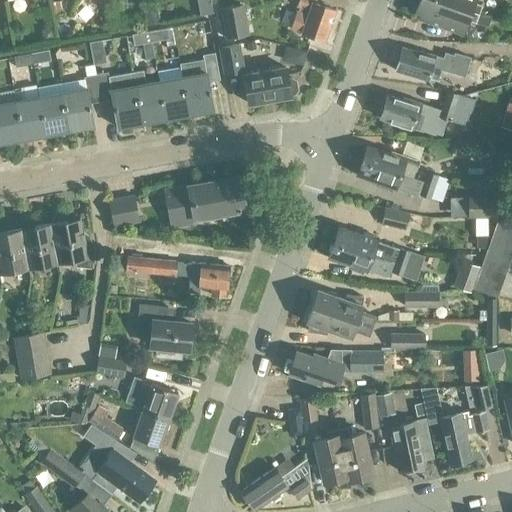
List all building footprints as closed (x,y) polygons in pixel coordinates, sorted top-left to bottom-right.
[(219,0),(222,10),(219,11),(225,42),(250,37),(244,5),(243,6),(241,0),(219,0)] [(312,0),(300,0),(298,8),(290,30),(324,42),(334,12),(314,5),(316,1),(312,0)] [(479,16),(435,0),(420,0),(416,13),(422,15),(420,20),(462,35),(467,21),(476,24),(479,16)] [(435,0),(479,16),(482,7),(474,4),(475,0),(435,0)] [(149,33),(151,44),(153,44),(169,41),(167,30),(149,33)] [(149,33),(132,37),(134,47),(144,45),(146,60),(155,58),(153,44),(151,44),(149,33)] [(90,43),(95,66),(107,64),(103,41),(90,43)] [(240,46),(221,50),(226,78),(245,74),(240,46)] [(400,62),(396,73),(428,82),(429,79),(439,82),(442,71),(465,78),(471,59),(455,54),(454,56),(445,54),(444,60),(420,53),(419,54),(403,49),(402,53),(400,52),(397,61),(400,62)] [(31,55),(33,66),(50,63),(48,52),(31,55)] [(183,78),(190,117),(214,113),(209,84),(220,82),(215,54),(203,56),(206,74),(183,78)] [(33,66),(31,55),(13,58),(15,69),(33,66)] [(247,106),(291,98),(294,98),(298,92),(297,83),(293,80),(288,81),(286,69),(243,77),(247,106)] [(142,126),(166,121),(159,83),(146,85),(144,72),(133,74),(142,126)] [(118,130),(142,126),(133,74),(109,78),(109,74),(96,77),(102,104),(113,101),(118,130)] [(86,90),(63,94),(70,133),(94,128),(90,106),(102,104),(96,77),(84,79),(86,90)] [(166,121),(190,117),(183,78),(159,83),(166,121)] [(476,102),(447,93),(441,112),(439,118),(446,121),(468,128),(476,102)] [(46,137),(70,133),(63,94),(39,99),(46,137)] [(442,136),(446,121),(439,118),(441,112),(421,105),(405,100),(404,103),(388,97),(387,100),(383,101),(381,108),(384,111),(380,121),(412,131),(412,130),(422,133),(435,137),(436,134),(442,136)] [(22,141),(46,137),(39,99),(15,103),(22,141)] [(0,145),(22,141),(15,103),(0,106),(0,145)] [(367,147),(362,162),(412,179),(418,162),(392,153),(391,155),(367,147)] [(422,182),(412,179),(362,162),(357,176),(381,185),(380,187),(390,191),(391,189),(395,190),(395,189),(417,197),(422,182)] [(430,200),(437,179),(437,178),(426,174),(419,196),(430,200)] [(241,178),(165,191),(172,228),(195,224),(195,220),(247,211),(246,208),(249,207),(247,196),(244,196),(241,178)] [(448,183),(437,179),(430,200),(441,204),(448,183)] [(468,218),(498,218),(498,196),(468,196),(468,218)] [(134,197),(110,201),(115,228),(139,224),(134,197)] [(511,211),(503,209),(499,220),(511,224),(511,211)] [(386,210),(382,226),(407,232),(410,215),(386,210)] [(80,220),(51,225),(58,265),(77,261),(78,268),(94,269),(95,246),(94,244),(93,243),(93,242),(91,239),(88,236),(86,234),(83,233),(80,220)] [(511,224),(499,220),(495,232),(511,238),(511,224)] [(29,270),(58,265),(51,225),(21,230),(29,270)] [(340,229),(335,244),(395,265),(396,262),(407,266),(411,254),(400,250),(400,251),(377,243),(377,242),(373,240),(374,238),(364,234),(364,237),(340,229)] [(0,275),(29,270),(21,230),(0,234),(0,275)] [(491,244),(511,251),(511,238),(495,232),(491,244)] [(395,265),(335,244),(329,259),(353,268),(352,270),(362,274),(362,271),(366,273),(367,271),(390,279),(392,273),(415,281),(423,258),(411,254),(407,266),(396,262),(395,265)] [(511,251),(491,244),(487,255),(510,264),(511,257),(511,251)] [(482,267),(506,275),(510,264),(487,255),(482,267)] [(127,272),(190,279),(191,266),(177,265),(177,263),(128,259),(127,272)] [(463,263),(455,286),(470,291),(478,268),(463,263)] [(191,266),(190,279),(189,294),(200,295),(200,289),(213,290),(213,297),(225,298),(226,291),(227,291),(229,268),(202,265),(202,266),(193,265),(192,266),(191,266)] [(482,267),(478,279),(502,287),(506,275),(482,267)] [(498,299),(502,287),(478,279),(474,291),(498,299)] [(313,307),(374,328),(377,318),(361,313),(363,307),(364,299),(347,296),(345,300),(337,297),(337,295),(325,293),(318,291),(318,293),(315,292),(314,305),(313,307)] [(439,294),(405,294),(406,308),(439,308),(439,294)] [(182,360),(183,351),(190,351),(194,351),(196,337),(192,337),(193,325),(167,323),(168,309),(140,306),(137,334),(152,335),(150,348),(156,348),(155,358),(182,360)] [(374,328),(313,307),(307,324),(309,324),(308,333),(327,336),(329,331),(352,339),(354,333),(370,339),(374,328)] [(14,339),(16,353),(46,347),(43,334),(14,339)] [(392,336),(391,350),(425,350),(425,336),(392,336)] [(16,353),(19,366),(48,361),(46,347),(16,353)] [(342,371),(351,370),(351,353),(352,353),(352,351),(331,351),(330,352),(328,360),(314,355),(313,358),(297,353),(294,363),(291,365),(289,370),(290,374),(289,376),(320,386),(322,379),(337,384),(342,371)] [(395,353),(352,353),(351,353),(351,370),(351,375),(383,375),(383,365),(395,365),(395,364),(395,353)] [(99,359),(97,373),(124,378),(127,364),(99,359)] [(51,374),(48,361),(19,366),(22,380),(51,374)] [(134,408),(143,412),(169,420),(178,394),(153,385),(152,388),(143,384),(144,381),(134,377),(126,403),(135,406),(134,408)] [(489,385),(465,387),(470,408),(475,407),(476,411),(494,407),(489,385)] [(421,389),(424,405),(436,402),(438,399),(438,388),(421,389)] [(82,415),(79,424),(90,422),(100,396),(90,392),(85,407),(82,415)] [(374,395),(361,397),(365,430),(378,429),(374,395)] [(393,395),(376,398),(380,419),(397,416),(393,395)] [(313,398),(299,400),(303,423),(316,421),(313,398)] [(96,426),(95,427),(119,441),(126,430),(106,417),(109,412),(100,407),(90,423),(96,426)] [(288,411),(290,431),(297,437),(304,436),(300,409),(288,411)] [(169,420),(143,412),(134,438),(160,447),(169,420)] [(466,436),(489,431),(485,414),(469,418),(468,414),(440,420),(444,435),(443,436),(450,465),(472,461),(466,436)] [(425,421),(389,428),(398,473),(409,471),(409,474),(423,472),(422,468),(424,468),(423,462),(433,460),(425,421)] [(97,445),(95,448),(109,458),(93,481),(110,493),(116,484),(141,501),(142,499),(146,499),(150,494),(149,490),(155,481),(128,462),(121,457),(127,448),(92,426),(84,436),(97,445)] [(347,429),(337,432),(349,485),(358,483),(357,480),(373,476),(363,434),(349,438),(347,429)] [(349,485),(337,432),(326,434),(327,439),(314,442),(324,484),(339,480),(341,487),(349,485)] [(50,452),(42,464),(75,488),(84,476),(50,452)] [(268,475),(243,492),(255,511),(270,501),(273,502),(279,498),(280,494),(281,493),(287,489),(289,492),(292,490),(291,490),(304,481),(311,491),(312,491),(308,461),(295,470),(281,479),(275,471),(268,476),(268,475)] [(21,487),(27,496),(26,496),(37,511),(51,511),(30,481),(21,487)] [(304,481),(291,490),(292,490),(298,500),(311,491),(304,481)] [(88,494),(70,511),(109,511),(101,503),(99,505),(88,494)]
